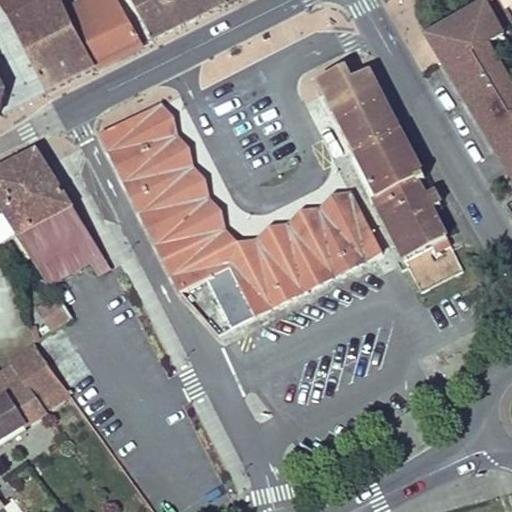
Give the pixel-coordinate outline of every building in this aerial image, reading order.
[(4,0),(0,2),(0,6),(11,24),(45,93),(94,69),(59,0),(4,0)] [(66,0),(59,0),(94,69),(143,46),(116,0),(90,0),(72,9),(66,0)] [(130,0),(154,41),(181,28),(167,0),(130,0)] [(223,0),(167,0),(181,28),(227,6),(223,0)] [(483,0),(499,29),(510,23),(497,0),(483,0)] [(484,9),(427,40),(511,198),(511,90),(491,52),(503,45),(484,9)] [(511,26),(510,23),(499,29),(509,48),(511,52),(511,26)] [(416,184),(420,182),(423,181),(367,76),(351,84),(345,71),(320,84),(326,95),(324,96),(377,201),(372,203),(402,263),(433,248),(436,254),(448,247),(430,211),(439,207),(432,194),(427,196),(423,198),(416,184)] [(161,107),(101,137),(181,294),(208,281),(233,330),(381,256),(351,196),(236,254),(161,107)] [(36,152),(0,169),(0,211),(17,239),(72,210),(36,152)] [(427,196),(420,182),(416,184),(423,198),(427,196)] [(72,210),(17,239),(48,286),(89,265),(97,277),(110,270),(72,210)] [(3,221),(0,222),(0,248),(14,240),(3,221)] [(56,297),(39,309),(53,330),(70,319),(56,297)] [(64,328),(34,348),(67,397),(98,378),(64,328)] [(34,348),(9,364),(43,412),(67,397),(34,348)] [(0,396),(3,401),(0,402),(0,442),(45,415),(43,412),(9,364),(0,370),(0,396)] [(0,511),(4,509),(0,503),(13,493),(7,484),(0,488),(0,511)]
